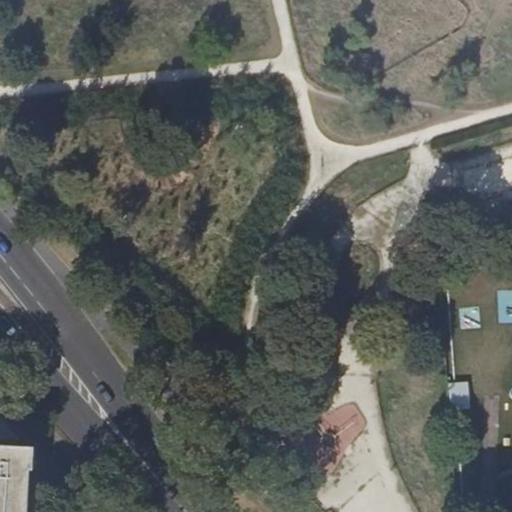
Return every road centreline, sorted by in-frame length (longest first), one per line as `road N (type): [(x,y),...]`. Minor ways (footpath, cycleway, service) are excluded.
road 1 (primary): [(211,511),(0,242)]
road 2 (primary): [(0,334),(155,511)]
